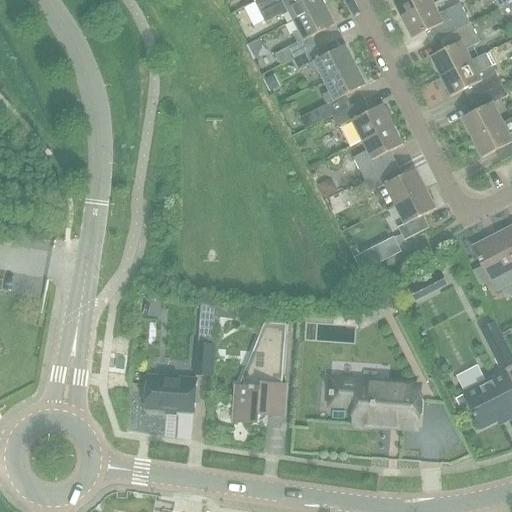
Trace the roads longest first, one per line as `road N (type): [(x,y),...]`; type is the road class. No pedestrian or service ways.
road 1 (tertiary): [(55,415),(97,201),(100,140),(95,91),(43,0)]
road 2 (residential): [(511,194),(472,214),(454,207),(354,0)]
road 3 (tertiary): [(95,471),(385,511)]
